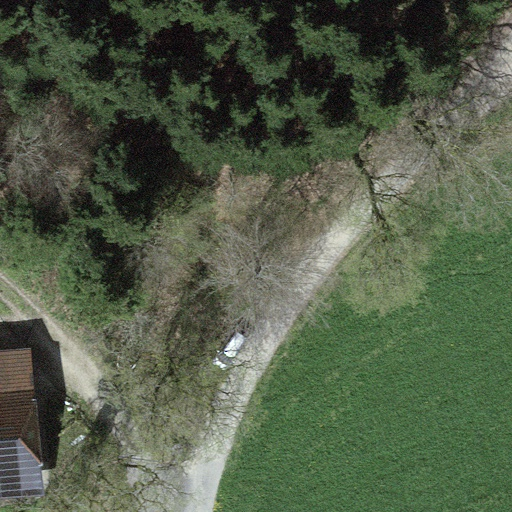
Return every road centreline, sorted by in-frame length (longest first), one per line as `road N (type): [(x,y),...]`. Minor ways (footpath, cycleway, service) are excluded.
road 1 (track): [(178,489),(225,399),(356,206),(511,35)]
road 2 (track): [(178,489),(128,417),(0,288)]
